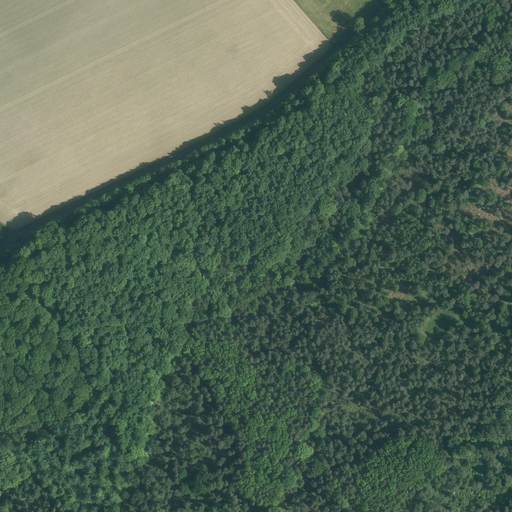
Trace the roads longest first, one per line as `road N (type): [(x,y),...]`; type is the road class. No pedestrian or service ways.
road 1 (track): [(128,467),(34,250),(158,177),(274,124),(408,15),(444,0)]
road 2 (unclassified): [(391,0),(274,105),(42,219),(0,251)]
road 3 (track): [(128,467),(262,130)]
